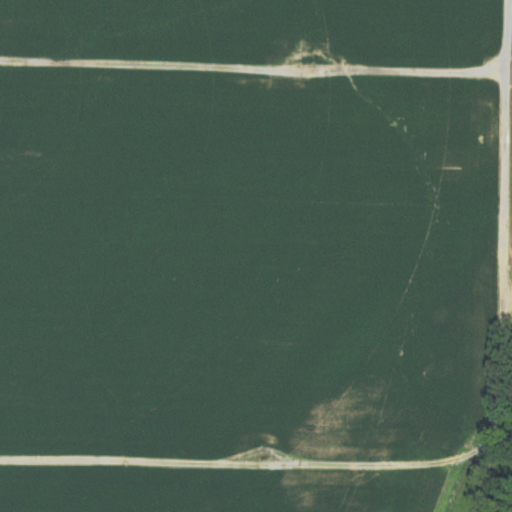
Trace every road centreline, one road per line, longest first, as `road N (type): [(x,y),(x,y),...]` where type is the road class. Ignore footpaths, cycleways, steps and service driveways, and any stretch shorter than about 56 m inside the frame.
road 1 (track): [(509,511),(511,1)]
road 2 (track): [(0,461),(282,464)]
road 3 (track): [(511,461),(282,464)]
road 4 (track): [(508,75),(313,71)]
